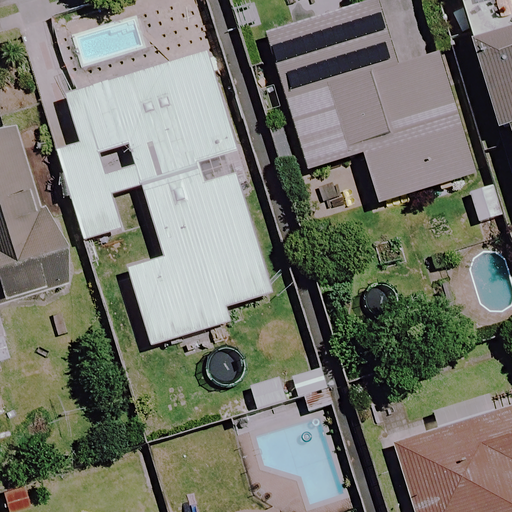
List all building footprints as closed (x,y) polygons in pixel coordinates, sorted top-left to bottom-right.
[(395,70),(375,4),(263,38),(305,175),(361,158),(376,209),(474,179),(437,57),(395,70)] [(511,33),(466,48),(494,136),(504,133),(511,159),(511,33)] [(234,156),(203,57),(62,100),(77,149),(52,157),(79,245),(119,233),(109,200),(139,191),(160,262),(123,273),(146,351),(227,326),(222,312),(269,298),(233,180),(199,190),(193,168),(234,156)] [(9,128),(0,130),(0,302),(62,284),(39,208),(34,209),(9,128)] [(511,511),(511,408),(389,446),(409,511),(511,511)]
